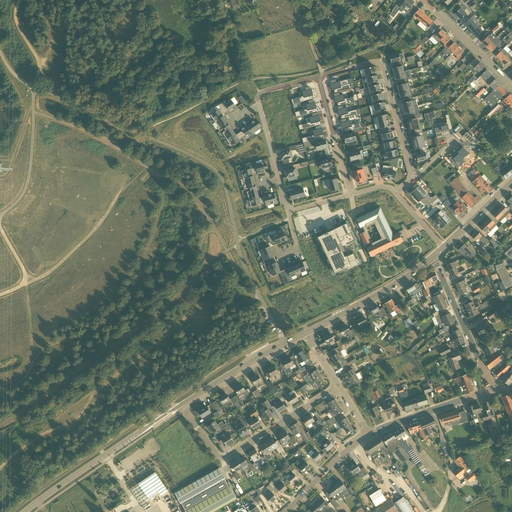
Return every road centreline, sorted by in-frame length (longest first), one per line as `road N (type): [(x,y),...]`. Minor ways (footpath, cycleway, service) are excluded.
road 1 (track): [(142,132),(241,83),(301,77),(394,39),(425,0)]
road 2 (residential): [(180,405),(221,457),(337,387)]
road 3 (secondary): [(25,511),(180,405)]
road 4 (residential): [(412,178),(382,65),(317,79)]
road 5 (residential): [(317,79),(258,99),(289,213)]
road 6 (track): [(117,198),(50,273),(0,295)]
road 7 (residential): [(504,389),(481,364),(433,257)]
road 8 (secondary): [(306,332),(433,257)]
road 9 (residential): [(369,434),(504,389)]
road 10 (secondary): [(180,405),(285,343)]
road 11 (residential): [(511,86),(425,0)]
road 12 (residential): [(317,79),(350,196)]
